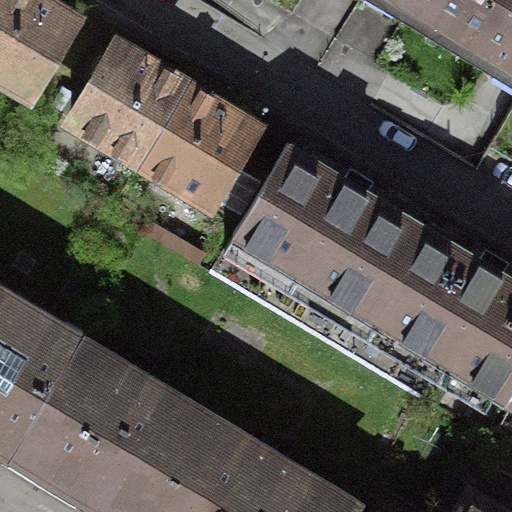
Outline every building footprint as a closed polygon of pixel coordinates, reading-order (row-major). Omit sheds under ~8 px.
[(0,0),(0,76),(29,94),(77,15),(51,0),(0,0)] [(511,0),(399,0),(511,67),(511,0)] [(69,119),(139,161),(187,81),(152,60),(117,39),(69,119)] [(187,81),(139,161),(210,203),(240,221),(267,176),(266,176),(236,158),(258,123),(222,102),(187,81)] [(233,232),(369,314),(424,223),(352,179),(287,141),(266,176),(267,176),(240,221),(233,232)] [(511,277),(486,262),(424,223),(369,314),(507,397),(509,393),(511,388),(511,277)] [(0,439),(12,447),(79,336),(0,288),(0,439)] [(70,482),(119,511),(130,511),(194,405),(82,337),(82,336),(80,335),(79,336),(12,447),(70,482)] [(194,405),(130,511),(351,511),(358,501),(355,500),(354,500),(194,405)] [(511,511),(511,475),(495,466),(480,490),(469,484),(452,511),(511,511)]
